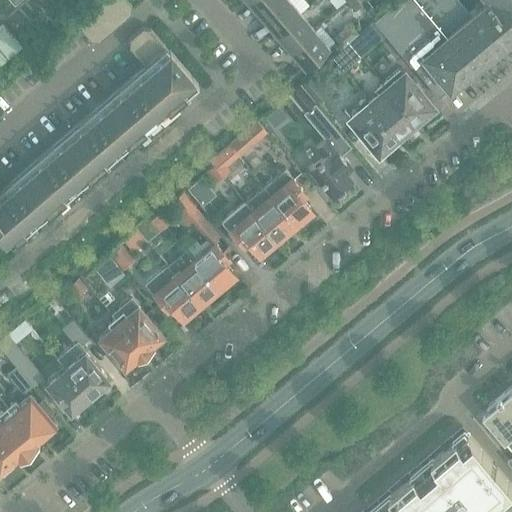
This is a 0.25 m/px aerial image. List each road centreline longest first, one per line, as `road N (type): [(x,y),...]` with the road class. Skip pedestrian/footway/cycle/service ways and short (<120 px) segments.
road 1 (residential): [(152,398),(506,104)]
road 2 (residential): [(0,278),(254,61),(201,0)]
road 3 (tertiary): [(209,467),(465,253),(511,227)]
road 4 (residential): [(327,511),(511,351)]
road 5 (residential): [(0,135),(157,0)]
road 6 (residential): [(15,511),(152,398)]
